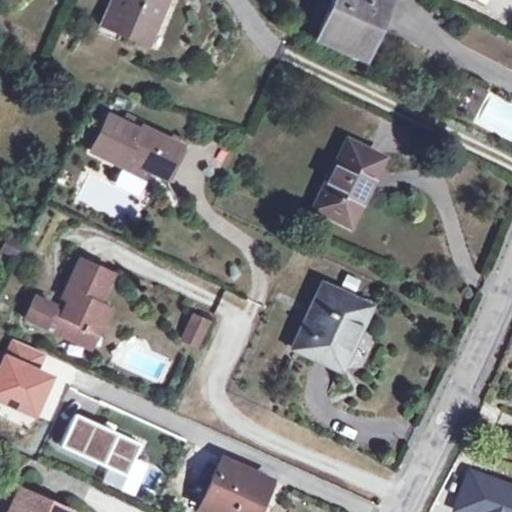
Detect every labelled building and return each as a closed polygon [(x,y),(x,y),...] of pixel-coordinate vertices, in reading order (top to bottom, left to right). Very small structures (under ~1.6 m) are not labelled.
[(166,0),(109,0),(99,26),(139,43),(150,14),(158,18),(166,0)] [(384,0),(330,0),(314,39),(359,59),(384,0)] [(146,46),(158,18),(150,14),(139,43),(146,46)] [(136,130),(106,115),(89,149),(121,165),(127,168),(133,156),(140,159),(136,164),(146,170),(161,177),(177,145),(138,126),(136,130)] [(379,158),(344,140),(310,210),(346,227),(379,158)] [(140,182),(146,170),(136,164),(140,159),(133,156),(127,168),(121,165),(117,172),(140,182)] [(17,244),(5,239),(0,247),(0,249),(11,255),(17,244)] [(108,273),(75,258),(62,289),(68,292),(56,317),(46,312),(49,305),(31,297),(20,319),(39,327),(72,342),(78,328),(89,332),(101,306),(94,303),(108,273)] [(367,308),(319,287),(291,347),(339,368),(367,308)] [(78,328),(72,342),(89,349),(107,308),(101,306),(89,332),(78,328)] [(202,322),(189,316),(178,338),(192,345),(202,322)] [(4,353),(0,350),(0,407),(34,423),(54,379),(37,371),(45,354),(10,339),(4,353)] [(137,447),(76,419),(63,448),(124,475),(137,447)] [(269,481),(218,458),(196,506),(209,511),(247,511),(250,508),(255,511),(269,481)] [(65,511),(19,491),(9,511),(65,511)]
